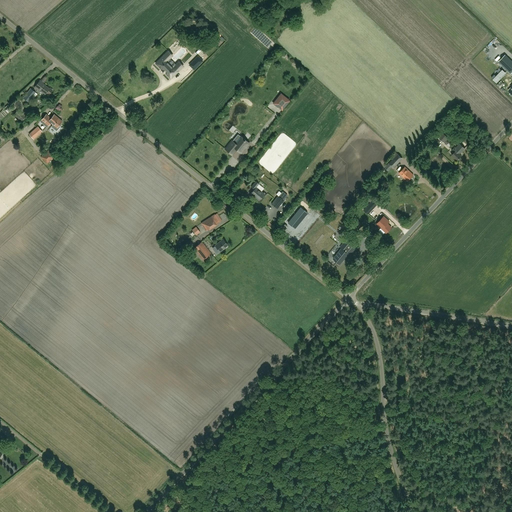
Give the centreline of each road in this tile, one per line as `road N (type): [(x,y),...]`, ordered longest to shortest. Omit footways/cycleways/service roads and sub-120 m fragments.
road 1 (unclassified): [(350,299),(0,16)]
road 2 (unclassified): [(146,511),(350,299)]
road 3 (unclassified): [(350,299),(511,123)]
road 4 (unclassified): [(414,511),(386,441),(381,359),(359,305)]
road 5 (unclassified): [(511,326),(359,305)]
